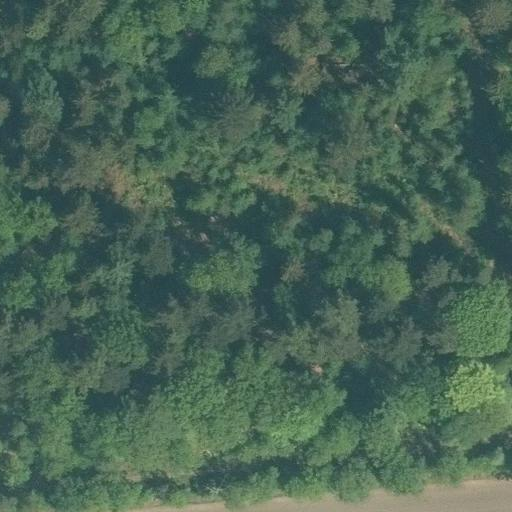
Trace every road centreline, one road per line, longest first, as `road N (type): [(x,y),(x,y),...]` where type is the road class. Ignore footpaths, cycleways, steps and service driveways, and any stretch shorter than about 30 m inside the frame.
road 1 (track): [(0,489),(511,440)]
road 2 (track): [(501,441),(455,0)]
